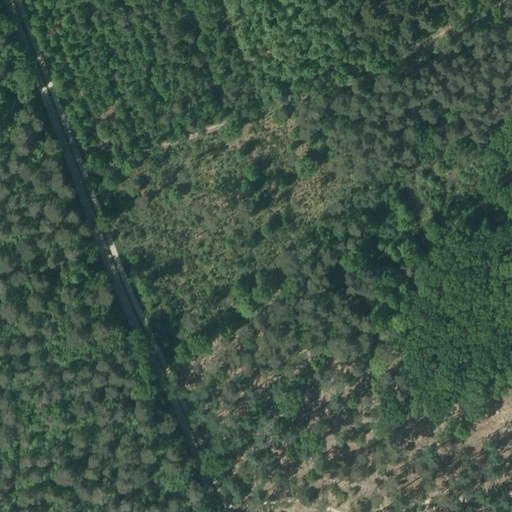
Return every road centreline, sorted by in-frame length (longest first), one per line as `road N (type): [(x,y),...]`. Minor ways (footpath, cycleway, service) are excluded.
road 1 (track): [(75,177),(443,30)]
road 2 (track): [(75,177),(219,511)]
road 3 (track): [(8,0),(75,177)]
